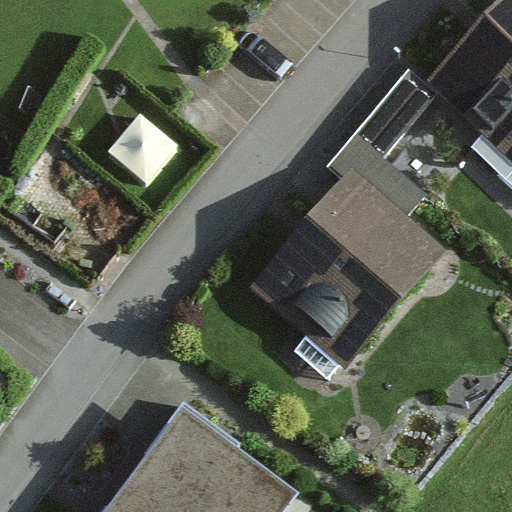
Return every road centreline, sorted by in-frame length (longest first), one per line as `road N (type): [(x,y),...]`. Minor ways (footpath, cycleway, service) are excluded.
road 1 (residential): [(399,0),(122,325),(0,492)]
road 2 (track): [(372,511),(122,325)]
